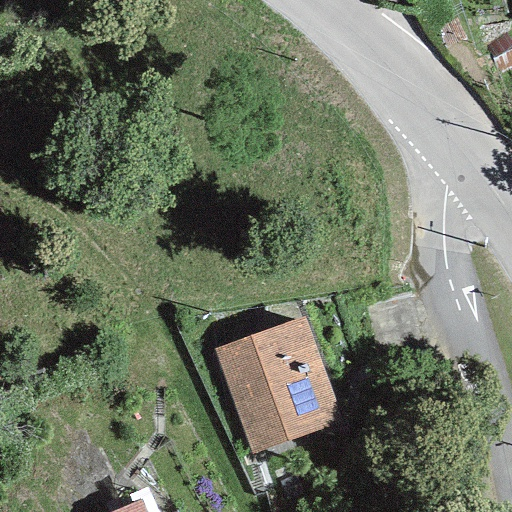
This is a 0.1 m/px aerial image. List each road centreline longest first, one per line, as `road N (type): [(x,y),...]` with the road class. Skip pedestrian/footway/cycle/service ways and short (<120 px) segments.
road 1 (residential): [(480,172),(452,193),(447,217),(511,487)]
road 2 (tertiary): [(480,172),(412,88),(311,0)]
